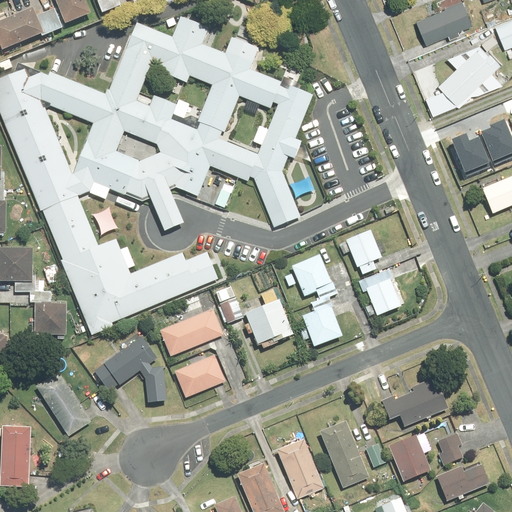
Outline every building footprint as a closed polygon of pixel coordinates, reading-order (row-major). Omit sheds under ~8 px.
[(83,0),(53,0),(63,23),(89,12),(83,0)] [(415,20),(425,45),(472,26),(461,1),(415,20)] [(31,7),(0,20),(0,48),(42,31),(31,7)] [(44,72),(32,77),(29,70),(0,81),(0,114),(40,212),(45,210),(64,258),(60,260),(91,336),(222,284),(210,251),(188,260),(185,253),(131,275),(118,240),(109,243),(106,236),(98,238),(82,196),(92,200),(97,186),(157,208),(158,211),(167,233),(187,225),(179,204),(175,196),(175,191),(178,190),(201,199),(213,169),(247,183),(250,178),(259,156),(222,139),(241,93),(271,106),(272,103),(278,88),(279,85),(250,72),(259,50),(233,39),(227,53),(198,41),(204,26),(182,17),(172,40),(138,27),(108,98),(44,72)] [(511,18),(495,26),(511,62),(511,61),(511,18)] [(457,106),(499,66),(488,55),(484,59),(476,50),(438,86),(457,106)] [(259,156),(250,178),(254,180),(274,229),(300,218),(282,173),(287,157),(294,160),(302,143),(295,140),(301,126),(313,97),(290,87),(287,92),(278,88),(272,103),(278,105),(259,156)] [(511,134),(504,114),(479,124),(496,167),(511,160),(511,134)] [(511,178),(483,190),(493,215),(511,207),(511,178)] [(371,231),(345,242),(357,270),(382,259),(371,231)] [(0,250),(0,282),(32,283),(32,250),(0,250)] [(320,256),(291,268),(304,299),(333,287),(320,256)] [(389,271),(358,284),(362,295),(366,293),(376,318),(400,309),(395,296),(398,294),(389,271)] [(232,287),(216,293),(227,324),(243,318),(232,287)] [(279,302),(245,316),(257,347),(261,345),(263,351),(294,339),(279,302)] [(34,305),(34,337),(66,336),(66,305),(34,305)] [(331,308),(302,318),(313,349),(342,339),(331,308)] [(160,331),(170,358),(224,337),(213,310),(160,331)] [(163,368),(151,369),(149,366),(158,360),(141,338),(94,372),(111,395),(140,373),(145,381),(148,404),(166,402),(163,368)] [(214,357),(175,373),(185,399),(225,383),(214,357)] [(59,375),(37,389),(68,438),(90,424),(59,375)] [(399,418),(403,429),(447,410),(434,379),(411,388),(413,393),(395,401),(393,397),(381,402),(390,422),(399,418)] [(345,422),(319,433),(343,490),(369,479),(345,422)] [(31,428),(2,427),(0,476),(0,487),(29,489),(31,428)] [(456,434),(437,441),(442,452),(439,453),(443,466),(464,458),(456,434)] [(415,436),(388,447),(403,483),(430,472),(415,436)] [(304,441),(277,452),(297,501),(324,490),(304,441)] [(380,444),(367,449),(374,468),(387,464),(380,444)] [(283,511),(264,465),(237,476),(251,511),(283,511)] [(461,468),(436,478),(446,503),(490,485),(482,466),(463,473),(461,468)] [(241,511),(235,498),(214,506),(215,511),(241,511)] [(406,511),(401,498),(382,506),(384,511),(406,511)]
